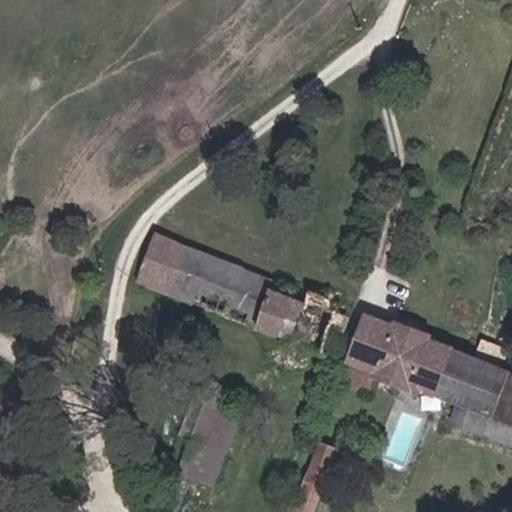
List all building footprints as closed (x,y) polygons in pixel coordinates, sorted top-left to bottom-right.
[(274,290),(277,282),(156,232),(136,280),(320,355),(327,338),(338,342),(347,318),(336,314),(340,302),(310,291),(308,303),(274,290)] [(511,372),(491,364),(468,355),(429,340),(430,337),(398,324),(396,327),(370,317),(353,361),(379,371),(378,374),(411,387),(412,384),(459,403),(452,420),(478,431),(485,414),(491,416),(484,433),(511,444),(511,372)] [(491,364),(498,346),(475,337),(468,355),(491,364)] [(379,371),(353,361),(345,380),(371,390),(378,374),(379,371)] [(192,440),(208,400),(195,395),(180,435),(192,440)] [(210,485),(238,411),(208,400),(192,440),(179,473),(210,485)] [(314,511),(338,450),(321,443),(294,511),(314,511)]
